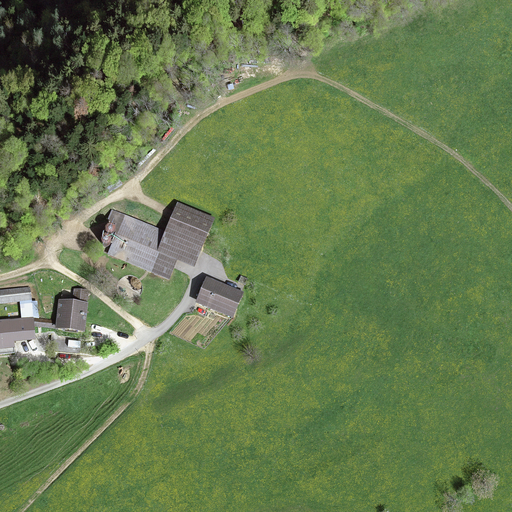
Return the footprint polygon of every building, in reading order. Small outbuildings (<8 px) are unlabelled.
[(176,259),(193,266),(211,222),(176,208),(165,235),(111,213),(107,221),(120,226),(108,255),(168,280),(176,259)] [(104,233),(105,235),(106,237),(108,238),(110,238),(112,237),(113,236),(114,235),(115,233),(114,231),(113,229),(111,228),(109,228),(107,228),(106,229),(105,231),(104,233)] [(100,245),(101,247),(103,248),(105,248),(107,248),(109,247),(110,245),(110,243),(110,241),(109,239),(107,238),(105,238),(103,238),(102,239),(100,241),(100,243),(100,245)] [(197,304),(231,317),(240,295),(206,282),(197,304)] [(29,289),(0,293),(0,305),(31,301),(29,289)] [(57,332),(82,335),(87,294),(74,293),(73,306),(60,304),(57,324),(32,322),(0,325),(0,356),(14,356),(13,344),(34,342),(33,328),(57,331),(57,332)]
